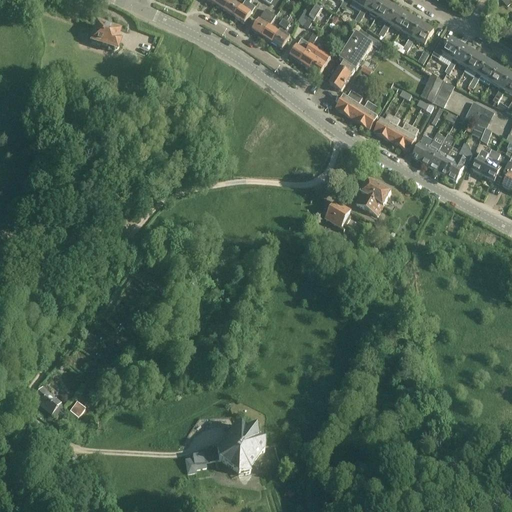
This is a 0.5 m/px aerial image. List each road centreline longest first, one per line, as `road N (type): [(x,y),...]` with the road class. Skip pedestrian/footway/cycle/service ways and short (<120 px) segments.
road 1 (tertiary): [(511,230),(300,105)]
road 2 (track): [(146,208),(11,407)]
road 3 (track): [(341,136),(325,175),(308,184),(207,183),(146,208)]
road 4 (track): [(16,401),(59,441),(92,450),(186,452)]
road 5 (residential): [(300,105),(306,89),(226,33),(200,19),(185,29)]
road 6 (tertiary): [(300,105),(185,29)]
